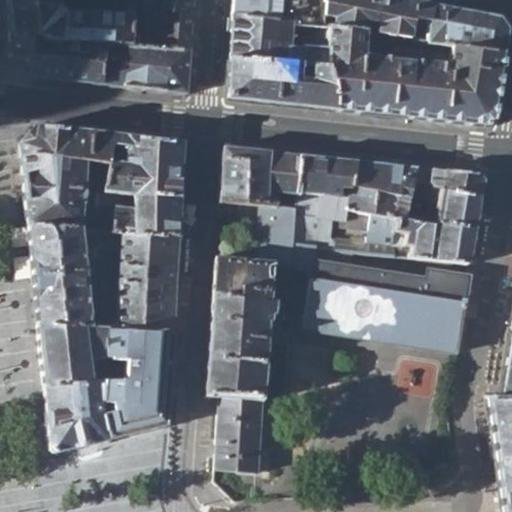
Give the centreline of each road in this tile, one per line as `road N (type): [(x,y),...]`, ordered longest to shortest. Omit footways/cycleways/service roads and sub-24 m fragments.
road 1 (residential): [(202,122),(510,154)]
road 2 (residential): [(0,101),(202,122)]
road 3 (residential): [(211,0),(202,122)]
